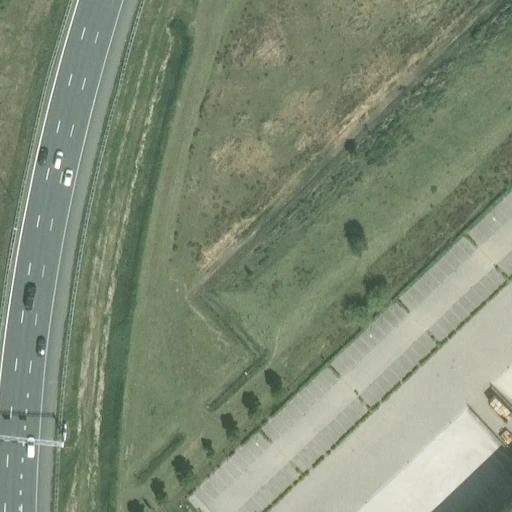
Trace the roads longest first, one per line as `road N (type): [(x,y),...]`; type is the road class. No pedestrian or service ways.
road 1 (motorway): [(15,511),(27,323),(57,163),(101,0)]
road 2 (track): [(168,0),(95,315),(83,511)]
road 3 (unknown): [(511,225),(322,407)]
